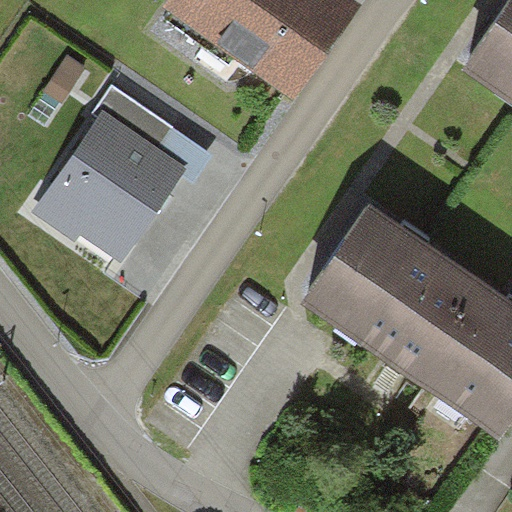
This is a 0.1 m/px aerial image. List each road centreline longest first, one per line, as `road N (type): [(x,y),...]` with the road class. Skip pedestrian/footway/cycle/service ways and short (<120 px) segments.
road 1 (residential): [(395,0),(135,367),(91,404)]
road 2 (residential): [(228,511),(161,467),(91,404)]
road 3 (residential): [(91,404),(0,295)]
